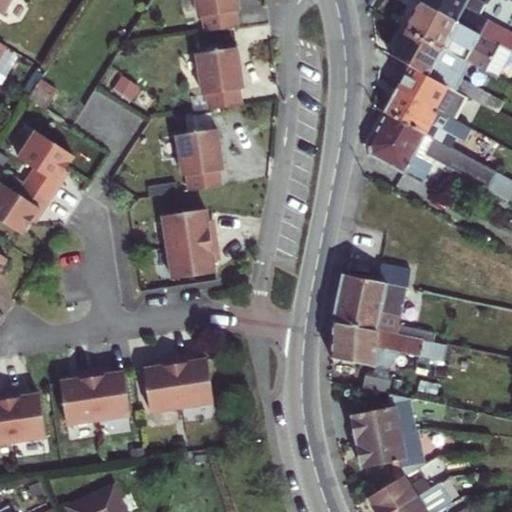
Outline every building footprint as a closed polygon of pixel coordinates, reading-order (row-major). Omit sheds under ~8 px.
[(0,0),(0,18),(5,21),(17,0),(0,0)] [(206,34),(238,29),(235,13),(240,12),(238,0),(196,0),(200,19),(203,18),(206,34)] [(426,0),(425,2),(487,37),(496,22),(472,8),(476,0),(426,0)] [(425,2),(410,29),(466,60),(473,48),(493,59),(501,45),(487,37),(425,2)] [(410,29),(395,56),(461,94),(477,66),(466,60),(410,29)] [(210,112),(242,107),(240,91),(245,90),(238,49),(198,56),(204,97),(208,96),(210,112)] [(401,87),(385,114),(426,137),(434,123),(448,132),(452,127),(461,133),(467,123),(401,87)] [(369,143),(375,161),(440,196),(454,172),(488,191),(497,176),(426,137),(385,114),(369,143)] [(192,194),(224,189),(221,173),(226,172),(219,131),(179,138),(186,179),(189,178),(192,194)] [(29,186),(54,202),(63,188),(59,186),(66,175),(76,159),(38,135),(21,162),(37,173),(29,186)] [(66,175),(59,186),(63,188),(70,177),(66,175)] [(45,215),(54,202),(29,186),(21,198),(5,188),(0,194),(0,222),(25,239),(35,224),(42,213),(45,215)] [(170,250),(219,242),(217,227),(211,228),(208,211),(165,219),(170,250)] [(45,215),(42,213),(35,224),(38,226),(45,215)] [(222,257),(219,242),(170,250),(176,282),(219,275),(216,258),(222,257)] [(0,278),(1,278),(10,263),(0,256),(0,278)] [(337,273),(329,322),(429,343),(432,332),(395,325),(407,270),(369,262),(366,279),(337,273)] [(329,322),(325,357),(367,366),(371,348),(415,357),(416,352),(434,356),(436,345),(429,343),(329,322)] [(194,358),(179,361),(187,410),(218,405),(211,361),(195,364),(194,358)] [(187,410),(179,361),(164,363),(165,369),(148,372),(155,415),(187,410)] [(111,372),(96,375),(104,424),(135,418),(128,375),(112,378),(111,372)] [(362,373),(359,388),(378,392),(385,393),(388,379),(362,373)] [(104,424),(96,375),(81,377),(82,383),(65,386),(72,429),(104,424)] [(403,397),(385,393),(378,392),(381,408),(345,415),(351,443),(418,427),(417,420),(409,421),(403,397)] [(26,395),(11,397),(19,446),(51,441),(44,398),(27,401),(26,395)] [(0,449),(19,446),(11,397),(0,399),(0,449)] [(420,434),(418,427),(351,443),(357,469),(393,461),(396,475),(418,462),(412,436),(420,434)] [(358,498),(365,511),(383,511),(419,490),(413,480),(401,488),(394,476),(358,498)] [(129,511),(117,487),(71,508),(73,511),(129,511)] [(383,511),(427,511),(431,510),(439,508),(438,506),(427,489),(419,490),(383,511)]
